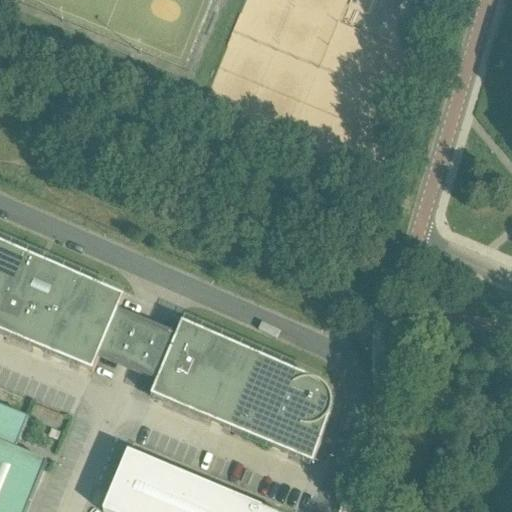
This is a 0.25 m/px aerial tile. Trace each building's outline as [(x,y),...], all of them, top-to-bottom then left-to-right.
[(0,322),(28,258),(0,245),(0,322)] [(0,335),(49,356),(81,281),(28,258),(0,322),(0,335)] [(119,314),(125,300),(81,281),(49,356),(93,374),(99,360),(119,314)] [(178,340),(119,314),(99,360),(158,385),(152,399),(232,432),(263,361),(184,326),(178,340)] [(300,377),(263,361),(232,432),(268,448),(300,377)] [(318,385),(300,377),(268,448),(313,467),(332,414),(333,410),(333,406),(333,402),(332,398),(330,395),(328,392),(325,389),(322,387),(318,385)] [(28,420),(0,408),(0,511),(27,511),(47,465),(15,452),(28,420)] [(263,511),(128,455),(103,511),(263,511)]
